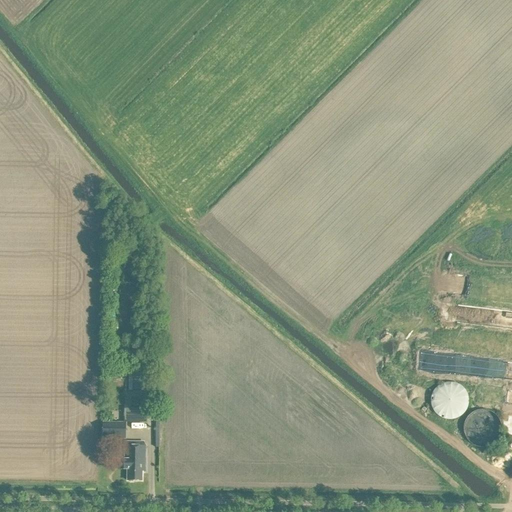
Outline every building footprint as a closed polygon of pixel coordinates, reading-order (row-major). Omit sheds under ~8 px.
[(110,344),(110,362),(128,362),(128,344),(110,344)] [(131,379),(132,388),(140,388),(140,385),(144,385),(142,381),(141,381),(141,378),(131,379)] [(468,406),(468,401),(467,396),(465,391),(461,387),(457,385),(452,383),(446,383),(441,385),(437,388),(434,392),(431,397),(431,402),(432,408),(434,412),(438,417),(442,419),(448,421),(453,420),(458,419),(463,415),(466,411),(468,406)] [(146,423),(146,411),(125,410),(125,423),(146,423)] [(464,425),(464,430),(465,435),(467,440),(470,444),(475,447),(480,448),(485,448),(490,447),(495,444),(498,440),(500,435),(501,429),(500,424),(498,419),(494,415),(490,413),(485,411),(479,411),(474,413),(470,416),(467,420),(464,425)] [(126,423),(103,423),(103,439),(126,440),(126,423)] [(124,470),(127,470),(127,482),(142,482),(142,473),(145,473),(145,447),(125,447),(124,470)]
